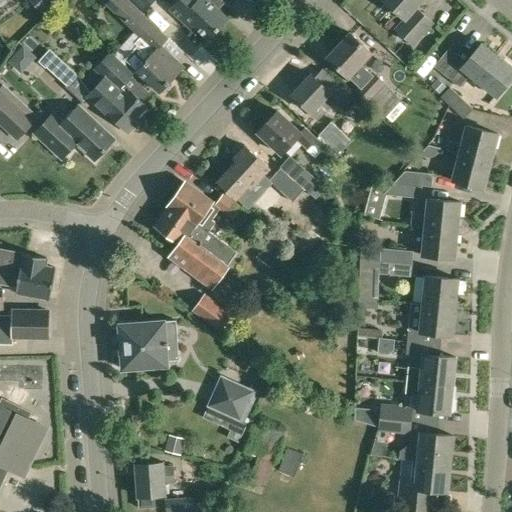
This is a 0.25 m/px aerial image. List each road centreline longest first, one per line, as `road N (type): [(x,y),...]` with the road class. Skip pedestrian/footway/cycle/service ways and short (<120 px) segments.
road 1 (tertiary): [(101,229),(308,0)]
road 2 (tertiary): [(100,511),(86,311),(101,229)]
road 3 (residential): [(495,471),(511,224)]
